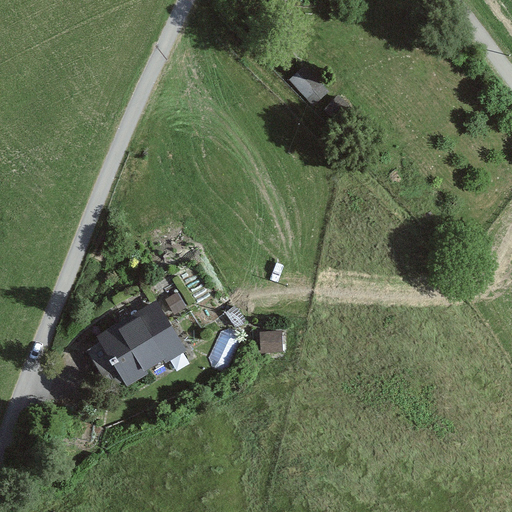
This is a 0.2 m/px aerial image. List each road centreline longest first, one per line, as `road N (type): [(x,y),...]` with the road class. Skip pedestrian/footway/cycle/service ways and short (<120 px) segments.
road 1 (track): [(204,0),(403,212),(511,373)]
road 2 (unclassified): [(185,0),(0,447)]
